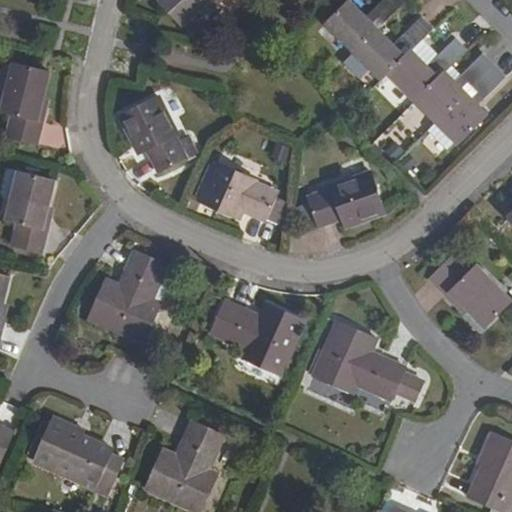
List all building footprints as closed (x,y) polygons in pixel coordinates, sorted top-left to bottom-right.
[(158,0),(179,24),(206,0),(210,0),(215,5),(220,0),(158,0)] [(377,28),(365,16),(350,0),(348,0),(324,22),(353,52),(377,28)] [(381,0),(370,11),(382,23),(405,0),(381,0)] [(370,11),(365,16),(377,28),(382,23),(370,11)] [(423,15),(398,39),(409,50),(433,26),(423,15)] [(393,45),(377,28),(353,52),(381,78),(388,72),(404,55),(393,45)] [(456,37),(432,61),(443,72),(468,49),(456,37)] [(398,39),(393,45),(404,55),(409,50),(398,39)] [(409,50),(404,55),(388,72),(415,100),(437,78),(426,68),(409,50)] [(484,53),(462,75),(472,86),(495,63),(484,53)] [(432,61),(426,68),(437,78),(443,72),(432,61)] [(35,117),(40,98),(48,71),(13,62),(1,111),(11,114),(7,136),(36,142),(41,118),(35,117)] [(505,75),(495,63),(472,86),(482,97),(505,75)] [(437,78),(415,100),(437,122),(465,93),(454,82),(443,72),(437,78)] [(462,75),(454,82),(465,93),(472,86),(462,75)] [(472,86),(465,93),(475,103),(482,97),(472,86)] [(475,103),(465,93),(437,122),(458,143),(486,115),(475,103)] [(158,97),(121,117),(140,154),(152,148),(155,154),(152,157),(160,171),(187,158),(176,136),(178,135),(158,97)] [(46,100),(40,98),(35,117),(41,118),(46,100)] [(255,182),(256,178),(218,163),(202,201),(240,218),(245,207),(252,210),(250,214),(275,222),(283,202),(274,199),(278,191),(255,182)] [(41,226),(47,207),(54,180),(19,171),(7,219),(18,222),(12,245),(40,252),(46,228),(41,226)] [(370,172),(330,184),(332,189),(309,196),(318,226),(335,221),(334,217),(340,215),(344,226),(384,212),(370,172)] [(51,208),(47,207),(41,226),(46,228),(51,208)] [(128,288),(121,285),(106,278),(89,316),(144,341),(162,303),(152,298),(167,263),(137,250),(125,277),(132,280),(128,288)] [(450,288),(456,295),(485,325),(511,300),(475,265),(467,272),(452,256),(430,277),(444,292),(450,288)] [(0,323),(0,307),(1,302),(9,275),(0,272),(0,330),(2,324),(0,323)] [(125,277),(121,285),(128,288),(132,280),(125,277)] [(451,300),(456,295),(450,288),(444,292),(451,300)] [(250,319),(253,313),(226,301),(211,332),(247,349),(242,356),(281,374),(306,320),(267,303),(261,316),(258,323),(250,319)] [(261,316),(253,313),(250,319),(258,323),(261,316)] [(405,367),(379,355),(376,361),(367,358),(371,351),(377,338),(339,320),(315,374),(353,391),(356,382),(391,399),(394,391),(415,400),(425,379),(404,371),(405,367)] [(376,361),(379,355),(371,351),(367,358),(376,361)] [(112,452),(114,449),(68,429),(70,424),(54,418),(35,459),(97,487),(99,481),(113,486),(126,459),(112,452)] [(183,459),(177,456),(164,449),(146,488),(200,511),(218,472),(209,468),(225,434),(193,420),(181,448),(187,451),(183,459)] [(0,462),(14,432),(0,426),(0,462)] [(507,511),(511,503),(511,440),(494,432),(486,449),(491,451),(469,496),(505,511),(507,511)] [(181,448),(177,456),(183,459),(187,451),(181,448)]
